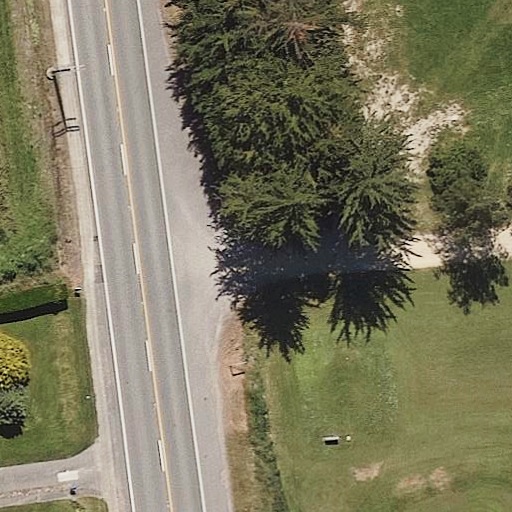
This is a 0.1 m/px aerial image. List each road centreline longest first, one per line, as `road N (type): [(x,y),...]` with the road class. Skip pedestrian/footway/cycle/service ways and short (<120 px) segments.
road 1 (residential): [(144,281),(511,228)]
road 2 (primary): [(107,0),(144,281)]
road 3 (primary): [(144,281),(170,511)]
